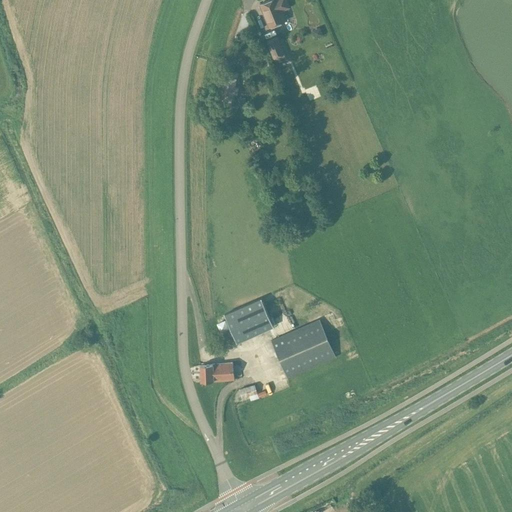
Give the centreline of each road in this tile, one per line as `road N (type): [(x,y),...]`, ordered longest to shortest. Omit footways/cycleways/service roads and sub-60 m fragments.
road 1 (unclassified): [(242,510),(197,412),(183,352),(180,117),(206,0)]
road 2 (primary): [(242,510),(511,352)]
